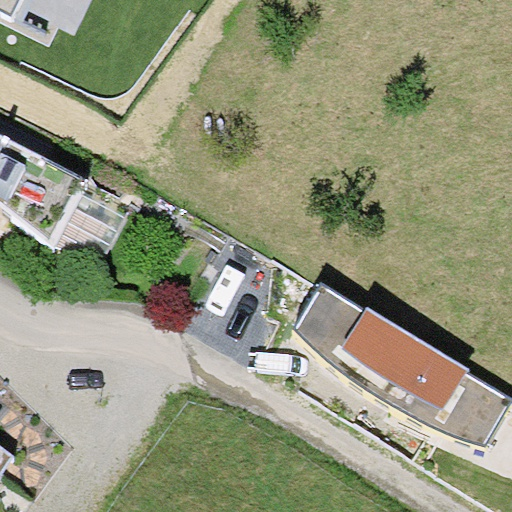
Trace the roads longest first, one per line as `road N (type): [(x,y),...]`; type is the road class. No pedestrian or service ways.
road 1 (track): [(139,383),(185,360),(335,441),(440,511)]
road 2 (residential): [(0,282),(139,383)]
